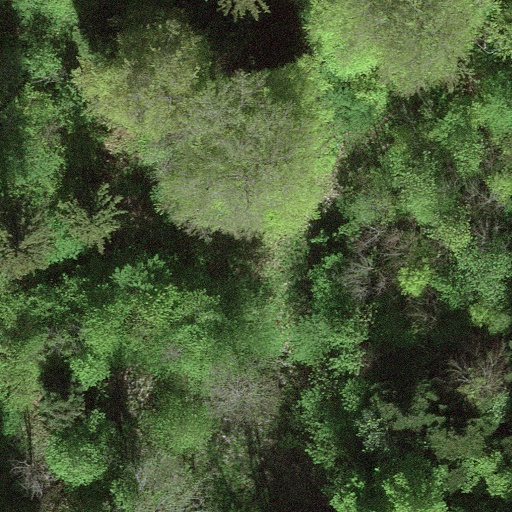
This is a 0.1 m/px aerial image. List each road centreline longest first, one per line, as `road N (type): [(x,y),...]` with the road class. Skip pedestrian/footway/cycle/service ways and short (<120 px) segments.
road 1 (track): [(0,265),(88,269),(235,258),(289,234),(353,186)]
road 2 (track): [(493,0),(353,186)]
